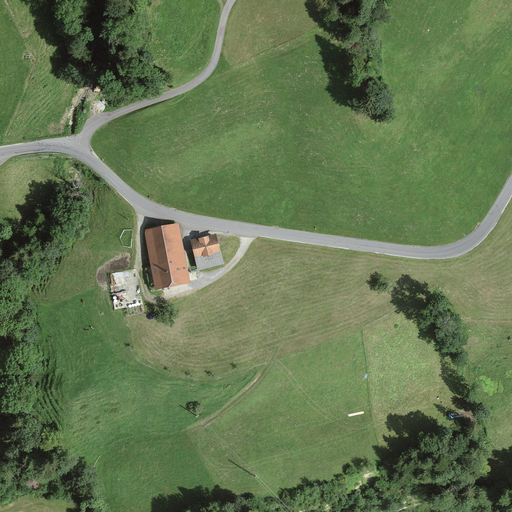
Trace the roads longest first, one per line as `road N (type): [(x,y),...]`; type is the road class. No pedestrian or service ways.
road 1 (tertiary): [(0,151),(77,151),(140,203),(180,217),(431,253),(475,238),(511,182)]
road 2 (track): [(77,151),(97,123),(203,76),(231,0)]
road 3 (track): [(140,203),(141,268),(153,298),(221,272),(248,229)]
